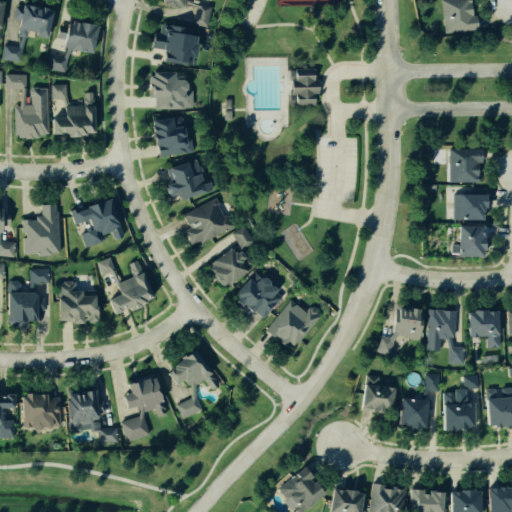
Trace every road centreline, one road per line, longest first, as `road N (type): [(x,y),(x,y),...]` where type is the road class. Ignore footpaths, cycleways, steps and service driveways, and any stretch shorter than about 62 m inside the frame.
road 1 (residential): [(386,0),(383,219),(355,310),(318,377),(195,511)]
road 2 (residential): [(298,402),(196,307),(138,213),(116,102),(124,0)]
road 3 (residential): [(196,307),(114,350),(0,359)]
road 4 (residential): [(511,455),(412,458),(340,444)]
road 5 (residential): [(371,265),(423,276),(511,275)]
road 6 (residential): [(388,109),(511,107)]
road 7 (residential): [(511,69),(388,70)]
road 8 (residential): [(122,162),(0,167)]
